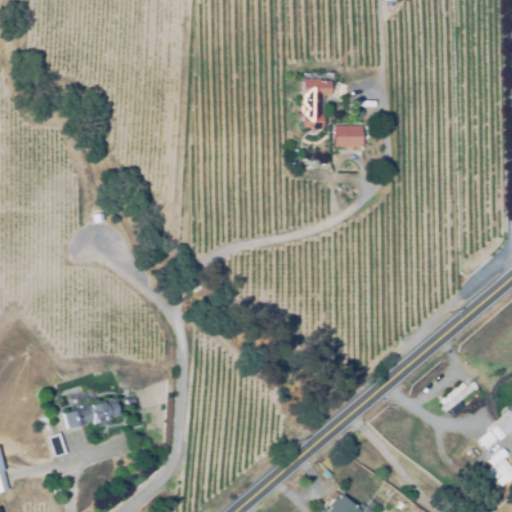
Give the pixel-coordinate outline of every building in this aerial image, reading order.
[(302,78),(331,78),(331,92),(322,92),(322,125),(302,124),(302,78)] [(351,98),(373,97),(373,105),(351,105),(351,98)] [(361,115),(348,116),(347,109),(361,108),(361,115)] [(333,123),(361,123),(361,145),(333,145),(333,123)] [(471,379),(476,385),(462,396),(467,402),(454,412),(449,407),(445,410),(441,404),(442,403),(438,398),(460,380),(464,385),(471,379)] [(119,386),(128,383),(130,392),(122,395),(119,386)] [(124,399),(131,397),(133,404),(126,405),(124,399)] [(60,413),(102,400),(102,402),(112,399),(116,415),(99,420),(100,422),(92,424),(91,420),(64,428),(60,413)] [(511,426),(504,434),(494,423),(503,415),(501,413),(506,408),(508,411),(511,407),(511,426)] [(35,418),(45,415),(46,420),(37,423),(35,418)] [(487,431),(493,425),(501,435),(495,440),(487,431)] [(475,440),(485,431),(493,441),(483,449),(475,440)] [(45,436),(57,432),(64,454),(52,458),(45,436)] [(475,441),(482,450),(462,467),(455,458),(475,441)] [(489,468),(484,462),(499,449),(504,455),(501,458),(489,468)] [(490,467),(501,458),(511,469),(511,475),(504,483),(490,467)] [(339,496),(358,511),(326,511),(329,509),(326,507),(333,499),(335,501),(339,496)]
